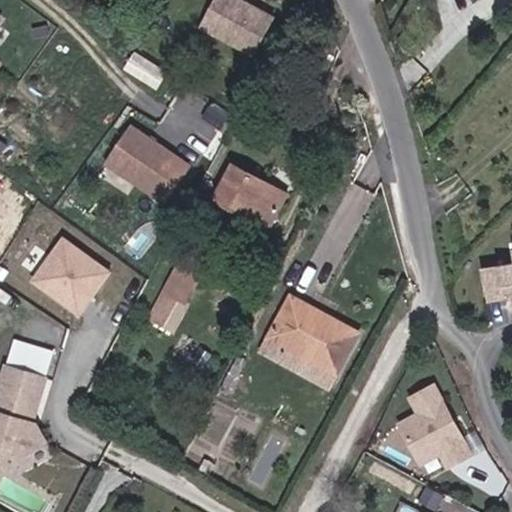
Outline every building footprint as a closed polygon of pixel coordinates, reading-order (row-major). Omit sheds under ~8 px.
[(257,54),(277,17),(246,0),(219,0),(205,26),(257,54)] [(225,133),(233,120),(221,112),(212,124),(225,133)] [(187,169),(130,128),(104,164),(161,205),(187,169)] [(290,197),(239,165),(217,198),(235,211),(241,202),(274,224),(290,197)] [(274,224),(241,202),(235,211),(269,233),(274,224)] [(112,270),(63,235),(31,281),(80,315),(112,270)] [(511,253),(510,254),(511,264),(511,266),(478,273),(484,307),(502,304),(501,299),(511,296),(511,253)] [(183,255),(165,288),(176,295),(181,298),(200,263),(183,255)] [(160,322),(176,295),(165,288),(149,317),(160,322)] [(294,295),(272,337),(340,373),(361,331),(336,318),(332,324),(309,313),(314,306),(294,295)] [(309,313),(332,324),(336,318),(314,306),(309,313)] [(332,388),(340,373),(272,337),(265,351),(332,388)] [(22,349),(8,369),(47,380),(53,364),(50,356),(22,349)] [(36,425),(60,366),(53,364),(47,380),(31,422),(36,425)] [(0,452),(0,453),(16,459),(37,444),(36,425),(31,422),(47,380),(8,369),(0,389),(0,452)] [(467,440),(455,416),(461,413),(445,381),(420,394),(428,410),(409,420),(429,461),(449,451),(456,465),(480,453),(473,438),(467,440)] [(473,438),(461,413),(455,416),(467,440),(473,438)]
